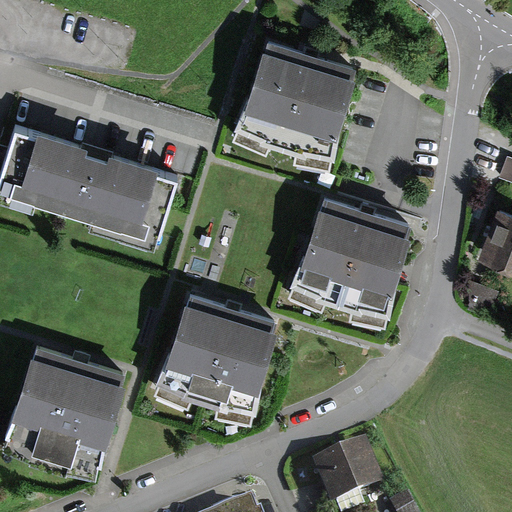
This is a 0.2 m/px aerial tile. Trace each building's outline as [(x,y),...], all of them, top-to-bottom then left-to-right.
[(352,70),(261,42),(233,135),(323,163),(352,70)] [(174,181),(12,131),(0,170),(0,198),(154,246),(174,181)] [(408,227),(317,201),(291,292),(381,318),(408,227)] [(511,216),(498,210),(474,264),(511,280),(511,216)] [(271,325),(182,300),(156,388),(245,414),(271,325)] [(124,379),(33,351),(3,446),(95,474),(124,379)] [(364,445),(310,466),(328,510),(381,489),(364,445)] [(414,511),(408,498),(391,506),(393,511),(414,511)]
